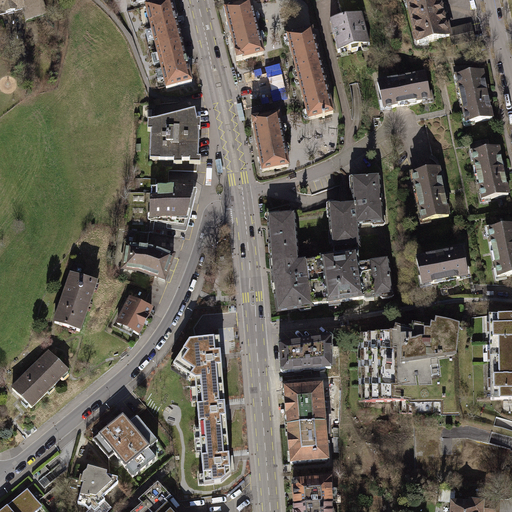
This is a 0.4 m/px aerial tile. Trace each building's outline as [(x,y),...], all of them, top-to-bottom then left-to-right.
[(0,0),(0,14),(22,9),(25,20),(44,15),(39,0),(0,0)] [(145,7),(156,47),(181,41),(177,24),(177,21),(177,19),(176,17),(174,16),(170,0),(166,1),(165,0),(136,0),(137,4),(146,2),(147,6),(145,7)] [(406,0),(417,44),(450,37),(448,30),(440,0),(406,0)] [(263,54),(250,3),(226,9),(236,53),(234,55),(236,61),(263,54)] [(361,13),(329,21),(337,52),(350,49),(351,53),(358,51),(358,47),(369,45),(361,13)] [(470,24),(448,30),(450,37),(452,45),(474,39),(470,24)] [(287,37),(298,77),(322,71),(311,30),(287,37)] [(156,47),(166,89),(191,82),(187,67),(189,65),(188,62),(187,60),(185,59),(181,41),(156,47)] [(298,77),(308,119),(332,113),(322,71),(298,77)] [(481,72),(455,77),(465,124),(491,119),(481,72)] [(423,74),(376,84),(381,110),(429,100),(423,74)] [(151,131),(150,160),(168,161),(168,172),(196,172),(198,165),(200,165),(200,160),(198,160),(199,131),(200,131),(200,122),(196,122),(195,112),(156,122),(148,121),(148,131),(151,131)] [(288,166),(278,115),(250,120),(252,127),(254,126),(262,171),(288,166)] [(330,116),(318,120),(319,126),(332,123),(330,116)] [(498,148),(471,154),(481,201),(508,195),(503,172),(498,148)] [(438,170),(412,176),(422,223),(448,217),(438,170)] [(353,180),(355,205),(356,224),(381,222),(380,206),(382,204),(382,195),(380,192),(379,177),(376,177),(374,175),(370,175),(367,179),(353,180)] [(193,189),(151,188),(150,188),(149,221),(184,226),(193,189)] [(357,237),(356,224),(355,205),(351,206),(349,203),(345,203),(342,206),(331,208),(334,256),(356,253),(359,253),(358,245),(360,242),(360,239),(357,237)] [(268,210),(269,217),(292,215),(291,204),(268,210)] [(293,225),(292,215),(269,217),(273,259),(296,257),(295,248),(298,247),(297,243),(295,241),(295,233),(296,231),(296,227),(293,225)] [(511,226),(488,231),(498,278),(511,274),(511,226)] [(138,271),(163,281),(164,282),(174,257),(150,248),(149,248),(125,244),(121,268),(138,271)] [(462,249),(418,259),(423,285),(468,276),(462,249)] [(367,264),(358,265),(356,253),(334,256),(321,259),(321,261),(327,303),(390,293),(389,279),(391,277),(390,271),(388,269),(387,261),(377,262),(373,260),(370,261),(367,264)] [(327,303),(321,261),(306,263),(305,261),(297,262),(296,257),(273,259),(278,312),(327,303)] [(54,323),(79,332),(96,283),(71,274),(62,299),(54,323)] [(151,311),(127,299),(113,326),(137,338),(145,322),(151,311)] [(511,314),(492,315),(494,400),(511,399),(511,314)] [(458,404),(457,351),(458,327),(459,323),(439,320),(437,325),(431,324),(429,330),(413,326),(412,333),(396,329),(396,333),(366,333),(366,337),(364,339),(366,402),(393,402),(410,402),(410,408),(415,408),(416,401),(442,401),(443,404),(458,404)] [(467,328),(458,327),(457,351),(465,351),(467,328)] [(280,345),(278,347),(278,350),(280,352),(281,366),(280,368),(280,371),(282,374),(286,374),(288,371),(331,368),(330,357),(332,356),(332,349),(330,349),(330,344),(332,343),(332,340),(329,337),(326,338),(325,339),(308,342),(306,340),(303,341),(301,343),(285,345),(283,344),(280,345)] [(195,380),(196,389),(223,387),(219,339),(189,342),(174,366),(195,380)] [(30,371),(12,390),(30,408),(67,371),(49,353),(30,371)] [(196,389),(200,440),(228,438),(223,387),(196,389)] [(284,390),(287,427),(324,424),(322,387),(284,390)] [(415,413),(415,408),(410,408),(410,402),(393,402),(393,413),(415,413)] [(156,442),(135,416),(128,422),(122,415),(91,441),(107,460),(112,456),(131,478),(155,459),(147,449),(156,442)] [(287,427),(290,464),(327,462),(324,424),(287,427)] [(200,440),(204,485),(222,483),(231,475),(228,438),(200,440)] [(113,478),(109,473),(87,467),(85,472),(81,475),(80,483),(82,483),(76,505),(84,507),(88,511),(96,503),(98,506),(105,501),(102,497),(118,484),(117,482),(118,479),(113,478)] [(292,484),(294,506),(331,503),(333,503),(331,478),(294,482),(292,484)] [(174,511),(165,502),(170,496),(158,482),(139,500),(142,504),(132,511),(174,511)] [(35,511),(31,507),(37,502),(27,490),(0,511),(35,511)] [(482,511),(483,501),(466,500),(466,503),(452,502),(451,511),(482,511)] [(497,511),(498,503),(483,501),(482,511),(497,511)] [(331,511),(331,503),(294,506),(294,511),(331,511)]
